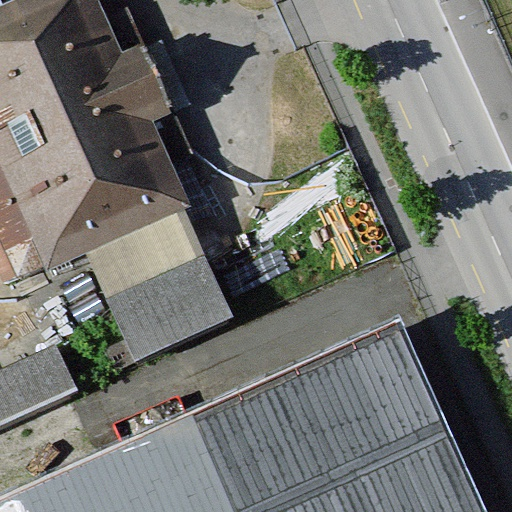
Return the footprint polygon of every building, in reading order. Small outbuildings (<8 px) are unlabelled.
[(81,10),(76,0),(7,0),(0,3),(0,55),(1,58),(0,58),(0,164),(50,281),(174,227),(160,194),(183,184),(103,0),(81,10)] [(237,326),(210,270),(114,316),(141,372),(237,326)] [(463,511),(393,350),(18,511),(463,511)] [(0,433),(78,400),(57,351),(0,376),(0,433)] [(0,489),(98,447),(78,400),(0,433),(0,489)]
